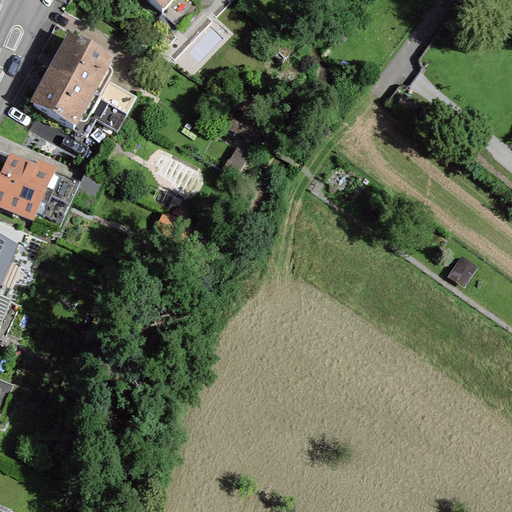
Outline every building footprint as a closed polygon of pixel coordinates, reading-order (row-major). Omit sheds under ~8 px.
[(148,0),(164,13),(176,0),(148,0)] [(191,0),(176,0),(164,13),(181,28),(200,7),(191,0)] [(59,60),(51,75),(95,98),(104,81),(114,63),(73,40),(67,51),(62,61),(59,60)] [(283,61),(292,52),(287,46),(267,66),(272,83),(283,61)] [(95,98),(51,75),(44,88),(47,89),(42,97),(36,109),(77,131),(86,113),(95,98)] [(104,81),(95,98),(103,103),(112,86),(104,81)] [(103,103),(128,116),(137,99),(112,86),(103,103)] [(95,98),(86,113),(95,118),(103,103),(95,98)] [(237,107),(270,129),(273,123),(243,99),(237,107)] [(119,131),(128,116),(103,103),(95,118),(119,131)] [(224,123),(261,143),(268,130),(231,110),(224,123)] [(227,172),(241,180),(255,157),(242,151),(234,166),(232,164),(227,172)] [(0,205),(36,221),(37,217),(54,180),(56,176),(41,170),(38,174),(12,163),(3,183),(0,189),(0,205)] [(81,187),(56,176),(54,180),(61,183),(44,220),(37,217),(36,221),(61,232),(81,187)] [(95,213),(107,187),(91,179),(79,206),(95,213)] [(54,180),(37,217),(44,220),(61,183),(54,180)] [(160,230),(169,212),(157,206),(148,224),(160,230)] [(0,291),(4,281),(12,263),(17,251),(0,243),(0,291)] [(4,281),(15,286),(23,267),(12,263),(4,281)] [(0,291),(0,299),(8,302),(15,286),(4,281),(0,291)] [(91,334),(119,346),(125,333),(97,321),(91,334)]
